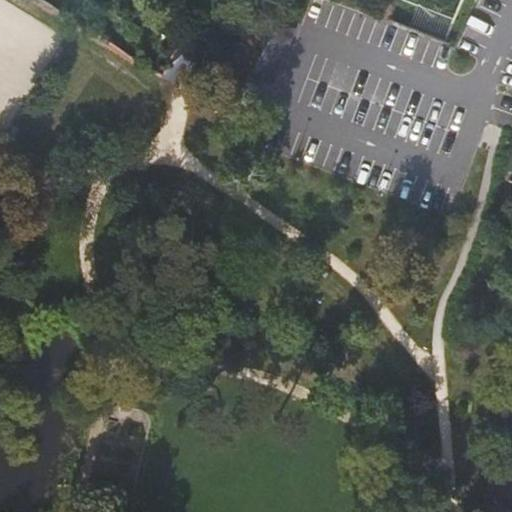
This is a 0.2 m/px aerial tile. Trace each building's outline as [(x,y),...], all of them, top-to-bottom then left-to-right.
[(445,36),(452,15),(412,0),(397,0),(392,16),(445,36)] [(278,22),(247,75),(272,83),(292,27),(278,22)] [(173,60),(187,40),(183,38),(161,74),(177,84),(187,69),(173,60)] [(173,60),(187,69),(206,81),(218,61),(187,40),(173,60)] [(478,511),(503,511),(511,466),(511,410),(497,408),(477,511),(478,511)]
